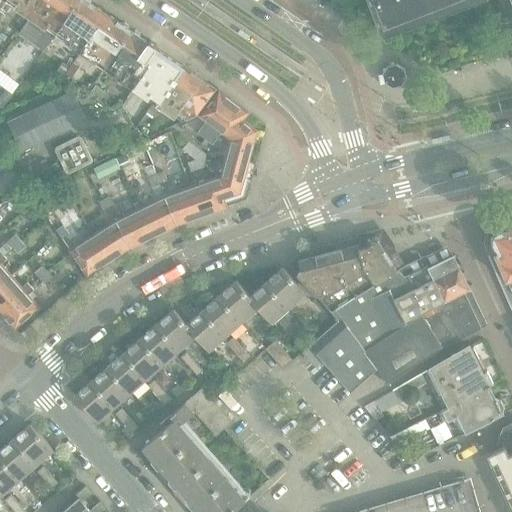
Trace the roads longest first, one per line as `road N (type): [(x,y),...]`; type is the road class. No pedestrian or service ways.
road 1 (tertiary): [(24,380),(145,281),(271,223)]
road 2 (residential): [(152,0),(289,100),(335,183)]
road 3 (residential): [(365,172),(334,71),(242,0)]
road 4 (tertiary): [(142,511),(50,400),(24,380)]
road 5 (tertiary): [(361,201),(511,161)]
road 6 (tertiary): [(511,136),(365,172)]
